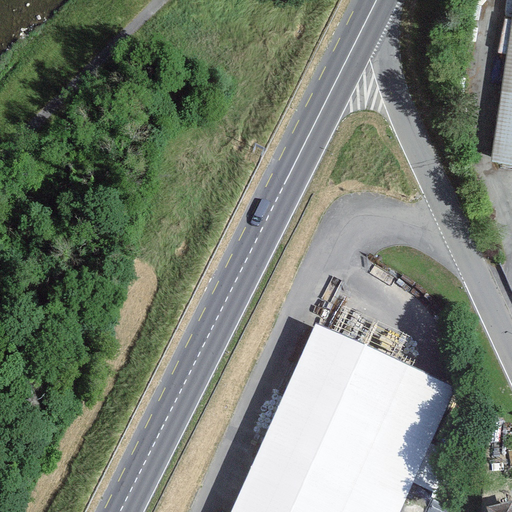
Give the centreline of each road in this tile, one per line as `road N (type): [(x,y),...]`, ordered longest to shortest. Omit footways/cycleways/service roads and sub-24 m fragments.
road 1 (primary): [(370,12),(120,511)]
road 2 (tertiary): [(511,350),(400,112),(370,12)]
